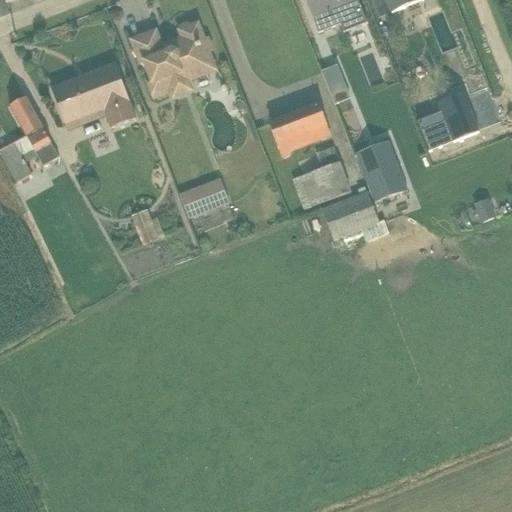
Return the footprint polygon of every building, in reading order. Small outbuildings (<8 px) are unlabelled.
[(342,34),(366,25),(356,0),(304,0),(318,34),(339,26),(342,34)] [(385,0),(391,15),(423,3),(421,0),(385,0)] [(190,84),(218,73),(211,54),(212,53),(207,41),(204,43),(197,26),(190,28),(188,28),(186,27),(183,28),(182,29),(180,30),(178,33),(181,40),(172,44),(173,46),(162,50),(155,33),(131,43),(140,67),(143,66),(149,85),(146,86),(152,103),(169,97),(171,102),(194,93),(190,84)] [(135,121),(114,67),(50,90),(67,134),(106,119),(110,131),(135,121)] [(334,108),(349,102),(336,68),(321,73),(334,108)] [(43,168),(58,160),(26,101),(10,110),(25,139),(0,152),(0,155),(16,185),(31,177),(25,165),(37,158),(43,168)] [(449,103),(415,116),(435,165),(469,153),(449,103)] [(289,155),(331,140),(318,105),(268,124),(282,161),(290,158),(289,155)] [(354,157),(373,206),(407,193),(389,144),(354,157)] [(303,212),(351,195),(340,164),(339,165),(334,150),(316,156),(321,171),(292,182),(303,212)] [(218,211),(229,206),(219,180),(178,196),(189,222),(209,215),(212,222),(221,218),(218,211)] [(378,225),(367,194),(321,211),(333,244),(361,233),(366,244),(389,235),(384,223),(378,225)] [(156,234),(161,232),(155,215),(149,217),(147,212),(132,218),(143,248),(158,242),(156,234)] [(112,291),(102,276),(100,278),(96,272),(80,282),(78,279),(74,282),(76,284),(64,292),(76,311),(112,291)]
